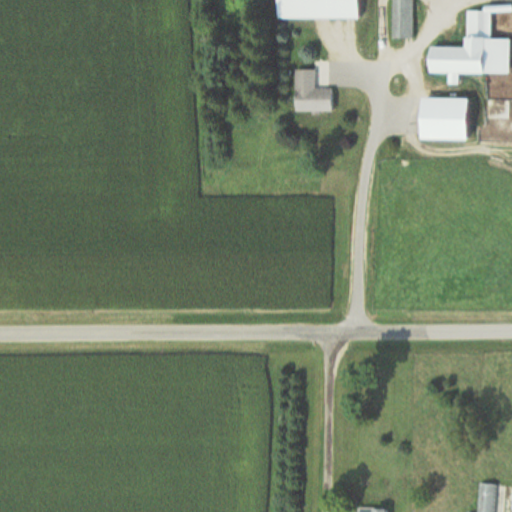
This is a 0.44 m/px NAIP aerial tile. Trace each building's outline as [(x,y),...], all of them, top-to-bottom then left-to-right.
[(361,20),(361,0),(279,0),(279,20),(361,20)] [(414,40),(414,0),(393,0),(393,40),(414,40)] [(431,74),(486,75),(487,40),(492,40),(493,12),(468,12),(468,49),(432,49),(431,74)] [(296,112),(333,112),(333,89),(316,89),(316,71),(296,71),(296,112)] [(470,141),(470,100),(422,100),(422,141),(470,141)] [(480,511),(496,511),(498,484),(482,483),(480,511)]
